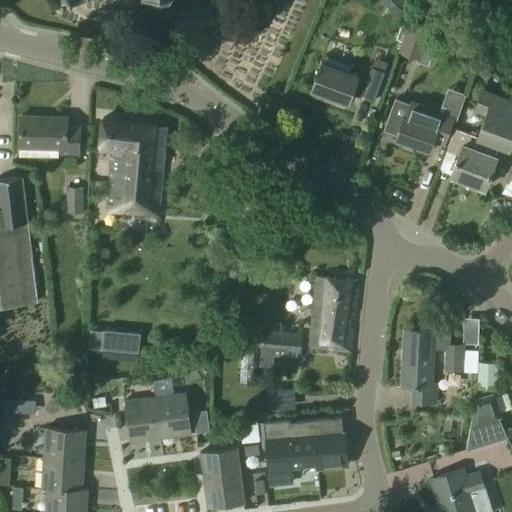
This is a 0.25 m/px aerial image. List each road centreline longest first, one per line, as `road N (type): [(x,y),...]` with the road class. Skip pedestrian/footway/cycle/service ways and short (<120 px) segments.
road 1 (residential): [(382,258),(377,224),(363,204),(184,90),(0,40)]
road 2 (residential): [(379,505),(364,411),(382,258)]
